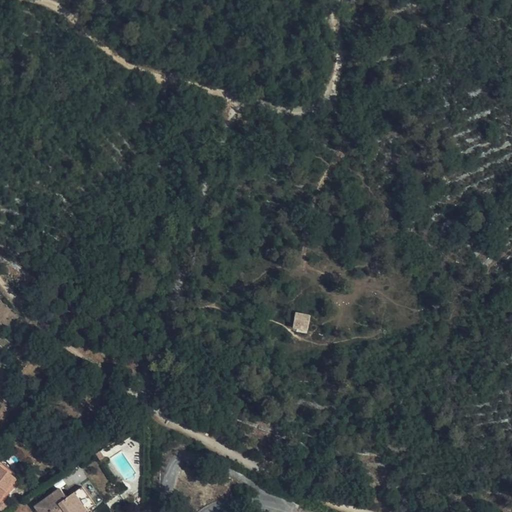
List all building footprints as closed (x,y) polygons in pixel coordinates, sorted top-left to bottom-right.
[(96,280),(86,269),(77,279),(88,290),(96,280)] [(308,329),(309,316),(296,315),(294,327),(308,329)] [(106,457),(101,450),(96,454),(101,461),(106,457)] [(0,464),(0,500),(18,479),(0,464)] [(182,480),(181,485),(181,486),(200,489),(199,493),(208,494),(210,482),(203,481),(205,470),(184,466),(182,480)] [(75,492),(89,510),(96,504),(83,486),(75,492)] [(86,511),(89,510),(75,492),(68,497),(61,488),(35,506),(39,511),(86,511)]
